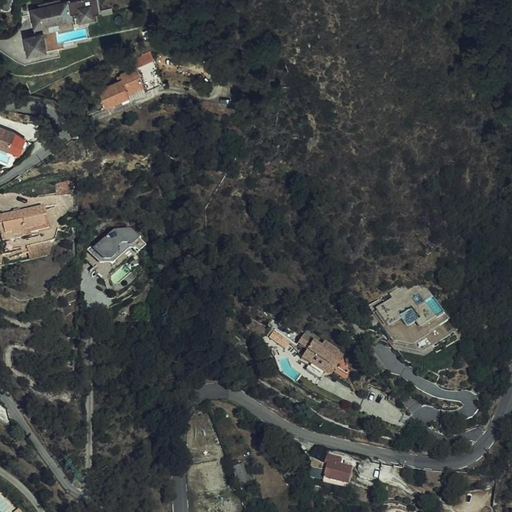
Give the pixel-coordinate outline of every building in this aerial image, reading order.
[(91,0),(93,5),(106,2),(106,0),(107,0),(41,0),(47,23),(39,26),(42,42),(60,37),(70,34),(69,30),(67,22),(66,16),(58,18),(57,13),(61,11),(62,8),(66,7),(68,8),(82,5),(81,2),(89,0),(91,0)] [(108,7),(106,2),(93,5),(91,6),(92,11),(108,7)] [(84,12),(82,5),(68,8),(66,7),(62,8),(61,11),(57,13),(58,18),(66,16),(84,12)] [(152,51),(136,56),(139,65),(155,60),(152,51)] [(103,78),(81,89),(85,98),(90,106),(111,95),(113,97),(133,87),(141,82),(135,69),(122,75),(118,67),(102,74),(104,77),(103,78)] [(0,143),(4,146),(10,133),(0,129),(0,143)] [(0,251),(27,245),(37,243),(32,218),(30,209),(11,214),(0,216),(0,251)] [(103,235),(92,244),(124,240),(120,234),(103,235)] [(124,240),(92,244),(80,254),(74,258),(84,269),(82,270),(93,284),(97,281),(96,279),(115,263),(116,265),(125,258),(133,251),(124,240)] [(380,328),(386,336),(390,333),(393,336),(407,338),(423,327),(421,325),(432,316),(424,304),(431,298),(421,284),(413,282),(411,280),(401,287),(396,281),(382,292),(386,297),(372,308),(376,314),(371,319),(378,327),(380,325),(381,327),(380,328)] [(334,298),(352,304),(355,295),(351,293),(352,290),(348,288),(347,292),(337,288),(334,298)] [(345,329),(348,322),(336,315),(332,322),(345,329)] [(421,325),(423,327),(435,319),(432,316),(421,325)] [(272,322),(267,319),(261,328),(265,331),(272,322)] [(286,343),(268,332),(264,340),(269,343),(274,342),(281,346),(286,343)] [(328,372),(334,363),(329,360),(335,350),(319,341),(317,345),(298,335),(292,344),(302,349),(297,359),(305,364),(302,370),(317,378),(321,372),(323,374),(328,372)] [(329,360),(334,363),(339,353),(335,350),(329,360)] [(326,459),(328,459),(341,463),(342,456),(337,454),(328,452),(327,454),(326,459)] [(229,461),(232,468),(247,463),(245,456),(236,458),(235,454),(231,456),(232,460),(229,461)] [(328,459),(327,463),(323,478),(335,481),(348,485),(353,466),(341,463),(328,459)] [(395,462),(382,459),(380,471),(393,473),(395,462)]
